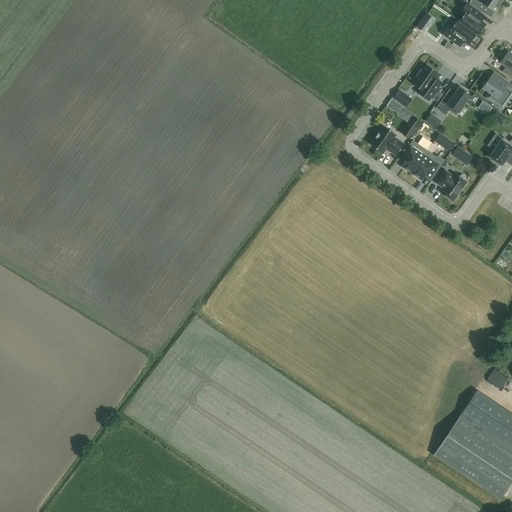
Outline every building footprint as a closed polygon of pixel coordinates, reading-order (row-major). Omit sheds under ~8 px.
[(501,3),(496,0),(471,0),(469,3),(482,12),(486,7),(494,12),(501,3)] [(459,22),(478,36),(485,25),(481,22),(485,16),(467,4),(460,13),(463,16),(459,22)] [(429,14),(419,26),(427,33),(437,20),(429,14)] [(449,25),(442,35),(460,48),(464,42),(469,45),(476,36),(477,37),(478,36),(459,22),(458,22),(456,20),(451,27),(449,25)] [(511,54),(508,52),(500,63),(506,67),(502,72),(511,79),(511,54)] [(431,83),(438,73),(427,65),(423,71),(421,69),(416,77),(418,78),(413,85),(421,90),(418,94),(428,101),(438,88),(431,83)] [(511,86),(493,73),(486,83),(485,82),(483,83),(483,84),(482,86),(483,87),(483,88),(490,93),(486,98),(502,109),(511,95),(511,86)] [(460,86),(451,99),(445,95),(436,108),(446,115),(451,107),(458,112),(470,96),(465,93),(466,91),(460,86)] [(402,134),(409,139),(421,122),(414,116),(402,134)] [(370,144),(383,154),(386,149),(396,156),(404,145),(393,137),(396,135),(383,126),(370,144)] [(511,138),(510,142),(503,138),(490,157),(494,160),(492,161),(499,166),(500,164),(501,165),(509,154),(511,155),(511,138)] [(448,140),(442,148),(447,151),(453,143),(448,140)] [(411,169),(413,171),(427,152),(412,141),(406,149),(411,153),(402,166),(409,171),(411,169)] [(421,180),(424,176),(431,180),(437,172),(445,160),(438,155),(437,157),(427,150),(427,152),(413,171),(415,173),(414,175),(421,180)] [(453,177),(445,171),(436,184),(444,189),(441,193),(453,202),(466,182),(455,174),(453,177)] [(511,482),(511,449),(460,415),(433,456),(500,500),(511,482)]
